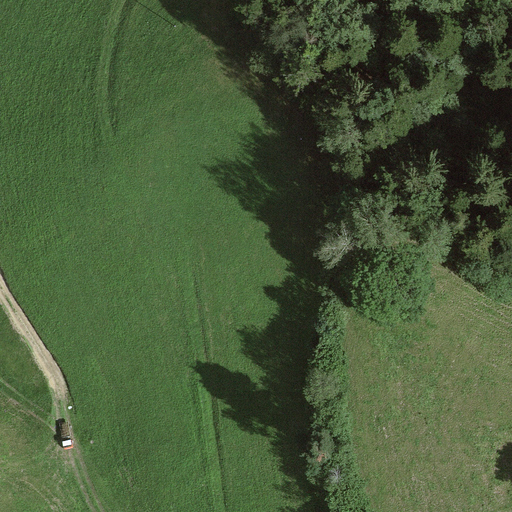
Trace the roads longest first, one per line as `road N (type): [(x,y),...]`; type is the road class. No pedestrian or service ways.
road 1 (track): [(221,511),(184,234),(168,202),(127,170),(106,133),(104,89),(122,0)]
road 2 (track): [(69,416),(53,372),(0,285)]
